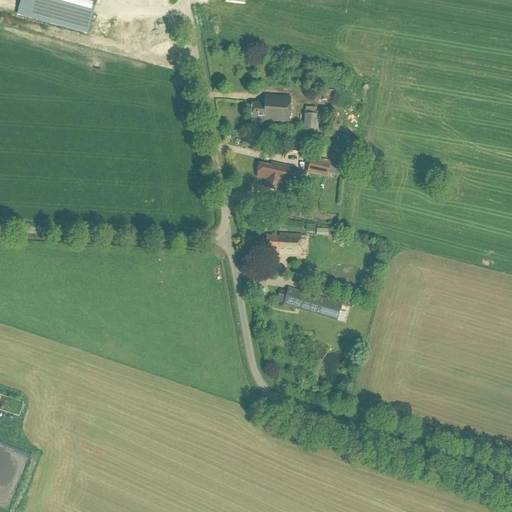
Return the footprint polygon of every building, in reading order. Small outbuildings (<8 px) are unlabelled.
[(86,33),(94,0),(21,0),(17,15),(86,33)] [(333,103),(335,94),(323,92),(321,101),(333,103)] [(288,126),(290,100),(264,98),(263,106),(251,106),(249,123),(288,126)] [(302,131),(322,133),(324,113),(304,112),(302,131)] [(326,178),(329,167),(309,162),(307,173),(326,178)] [(290,185),(293,173),(271,168),(271,171),(259,168),(256,179),(265,181),(263,189),(278,193),(280,187),(280,185),(291,188),(292,185),(290,185)] [(306,227),(305,235),(314,235),(314,228),(306,227)] [(300,259),(301,239),(286,238),(286,241),(266,240),(265,256),(300,259)] [(291,278),(311,284),(313,277),(293,271),(291,278)] [(254,294),(261,293),(260,285),(253,286),(254,294)] [(341,304),(288,289),(286,293),(279,291),(276,300),(284,302),(283,306),(336,322),(341,304)] [(344,300),(342,306),(352,309),(354,303),(344,300)] [(307,382),(303,389),(308,392),(312,385),(307,382)]
